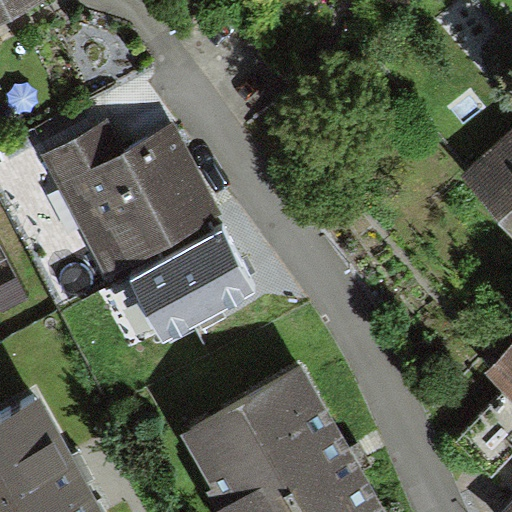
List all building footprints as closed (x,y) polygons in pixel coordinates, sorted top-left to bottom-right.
[(0,0),(0,28),(60,0),(0,0)] [(107,128),(49,158),(107,270),(217,214),(174,131),(122,158),(107,128)] [(511,133),(461,179),(511,235),(511,133)] [(251,292),(222,237),(135,284),(165,338),(251,292)] [(511,350),(488,373),(511,397),(511,350)] [(383,511),(300,357),(167,428),(211,511),(383,511)] [(102,511),(36,391),(0,410),(0,511),(102,511)]
